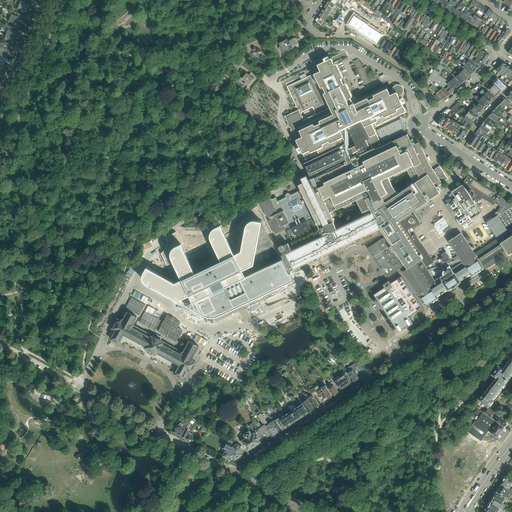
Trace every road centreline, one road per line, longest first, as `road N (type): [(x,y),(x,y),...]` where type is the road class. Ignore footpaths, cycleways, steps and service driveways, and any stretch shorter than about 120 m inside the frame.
road 1 (tertiary): [(232,474),(0,343)]
road 2 (residential): [(232,474),(403,362)]
road 3 (residential): [(511,288),(403,362)]
road 4 (residential): [(302,24),(231,56),(196,93)]
